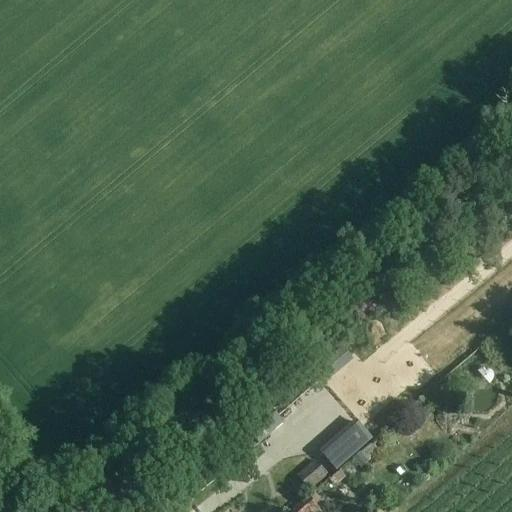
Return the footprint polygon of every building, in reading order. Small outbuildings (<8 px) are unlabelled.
[(318,371),(327,382),(352,362),(343,351),(318,371)] [(269,406),(243,426),(258,445),(284,424),(269,406)] [(368,463),(366,462),(360,454),(353,460),(361,469),(368,463)] [(297,478),(308,492),(327,477),(316,463),(297,478)] [(403,467),(395,473),(399,478),(407,472),(403,467)] [(313,511),(317,509),(315,506),(309,500),(307,498),(290,511),(313,511)]
